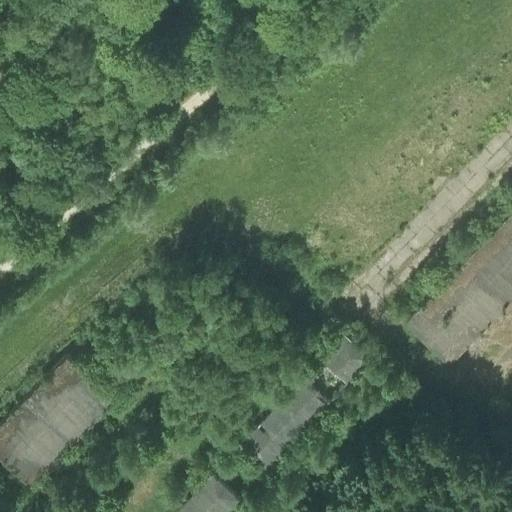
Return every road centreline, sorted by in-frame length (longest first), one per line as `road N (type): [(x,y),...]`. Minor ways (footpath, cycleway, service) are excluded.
road 1 (track): [(511,154),(366,300),(471,402),(511,361)]
road 2 (track): [(300,0),(0,269)]
road 3 (track): [(34,511),(165,375),(132,339)]
road 4 (track): [(399,398),(291,511)]
